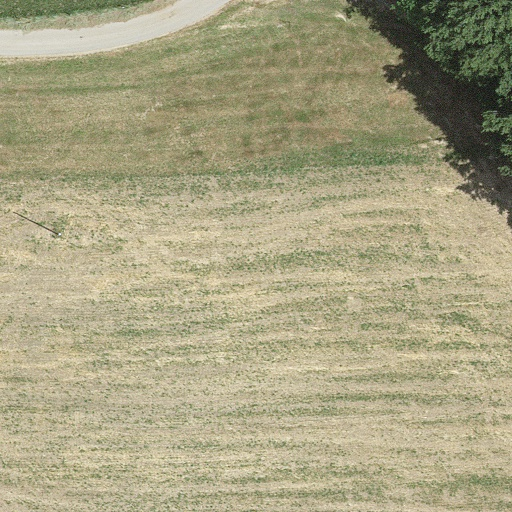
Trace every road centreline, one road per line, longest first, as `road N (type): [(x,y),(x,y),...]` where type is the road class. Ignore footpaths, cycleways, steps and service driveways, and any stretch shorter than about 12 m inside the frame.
road 1 (track): [(0,38),(125,27),(198,0)]
road 2 (track): [(511,103),(403,0)]
